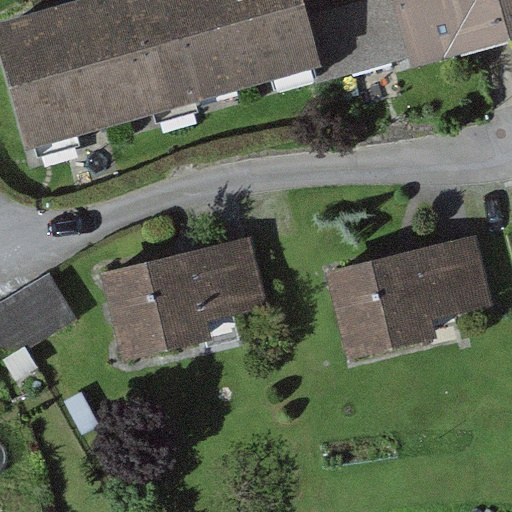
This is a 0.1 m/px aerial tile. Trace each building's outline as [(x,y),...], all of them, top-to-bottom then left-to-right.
[(294,0),(96,0),(0,28),(0,40),(32,149),(314,67),(294,0)] [(511,0),(388,0),(408,71),(511,42),(511,0)] [(259,246),(102,282),(125,376),(204,358),(197,326),(274,308),(259,246)] [(471,246),(325,282),(348,377),(433,356),(426,329),(488,313),(471,246)] [(48,282),(0,313),(0,373),(1,374),(76,324),(48,282)]
